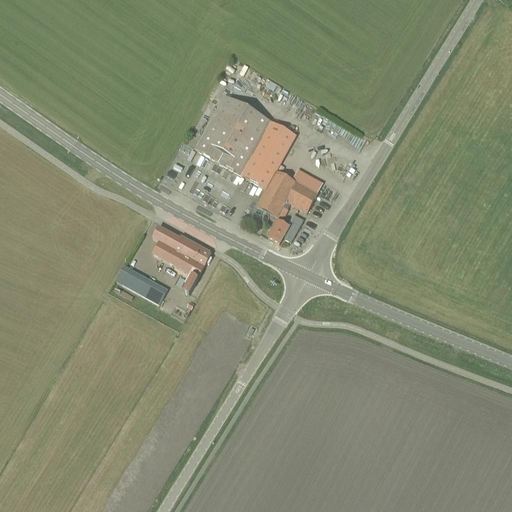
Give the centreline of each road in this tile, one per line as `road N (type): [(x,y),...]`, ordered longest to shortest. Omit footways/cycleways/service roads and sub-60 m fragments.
road 1 (secondary): [(306,276),(135,187),(0,94)]
road 2 (tertiary): [(306,276),(474,0)]
road 3 (tertiary): [(162,511),(306,276)]
road 4 (secondary): [(511,363),(306,276)]
